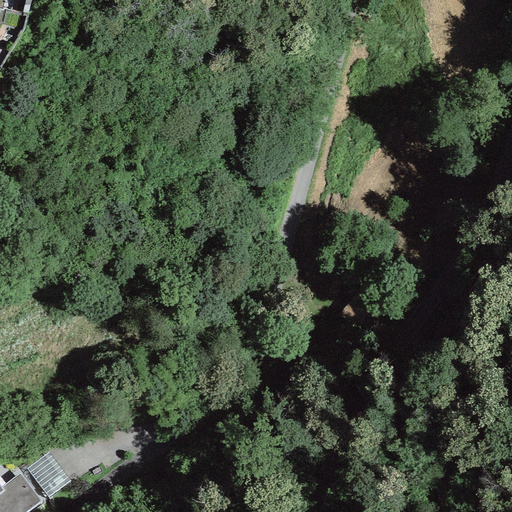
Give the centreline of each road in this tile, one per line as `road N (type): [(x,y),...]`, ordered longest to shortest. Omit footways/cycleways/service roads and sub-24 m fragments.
road 1 (residential): [(63,511),(187,432),(233,380),(342,0)]
road 2 (unclassified): [(315,511),(335,439),(477,244),(511,154)]
